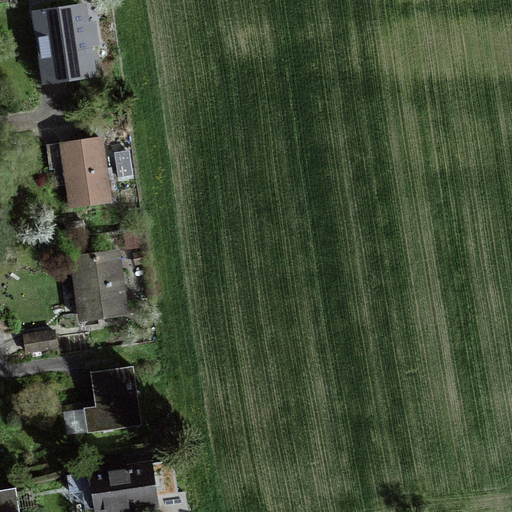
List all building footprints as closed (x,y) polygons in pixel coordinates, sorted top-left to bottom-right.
[(85,24),(82,7),(37,14),(40,40),(46,39),(48,42),(50,53),(42,54),(46,80),(92,73),(87,42),(96,40),(93,23),(85,24)] [(50,169),(66,167),(71,206),(109,201),(100,137),(47,145),(50,169)] [(117,250),(65,257),(69,281),(76,280),(81,320),(126,314),(117,250)] [(27,351),(57,347),(55,332),(25,336),(27,351)] [(141,424),(133,366),(91,372),(96,407),(63,411),(67,435),(141,424)] [(97,511),(155,503),(156,511),(187,511),(184,492),(156,496),(151,463),(69,476),(71,492),(85,504),(95,502),(96,511),(97,511)] [(0,511),(19,511),(15,488),(0,489),(0,511)]
